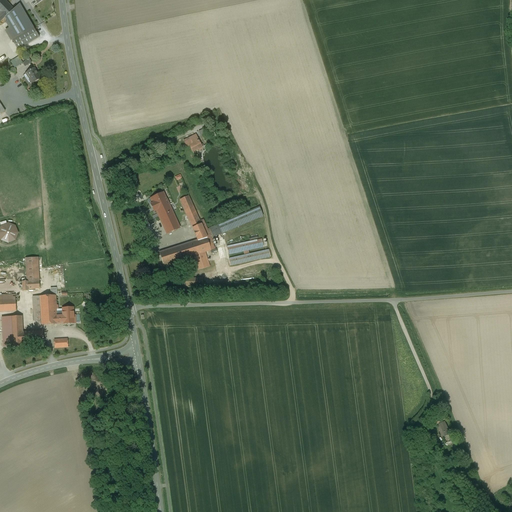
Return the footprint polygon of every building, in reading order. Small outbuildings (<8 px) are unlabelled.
[(34,28),(19,4),(14,9),(5,0),(0,0),(0,22),(5,18),(7,21),(5,22),(15,39),(34,28)] [(15,39),(12,41),(17,50),(39,37),(34,28),(15,39)] [(15,68),(23,63),(18,57),(10,62),(15,68)] [(34,68),(30,71),(25,74),(23,76),(28,84),(31,82),(32,84),(41,79),(34,68)] [(196,135),(184,141),(187,147),(189,145),(193,152),(195,151),(194,149),(201,145),(196,135)] [(167,200),(163,193),(150,199),(152,203),(151,204),(154,211),(156,211),(167,234),(179,228),(173,214),(170,207),(169,205),(168,205),(166,201),(167,201),(167,200)] [(200,221),(188,196),(180,200),(181,203),(184,210),(192,228),(201,224),(200,221)] [(174,206),(170,207),(173,214),(184,210),(181,203),(180,203),(174,206)] [(259,207),(210,229),(213,237),(263,216),(259,207)] [(210,237),(203,220),(200,221),(201,224),(211,250),(214,249),(210,237)] [(10,222),(3,225),(0,232),(0,233),(2,240),(10,243),(17,240),(20,233),(18,225),(10,222)] [(192,228),(198,240),(159,253),(163,265),(193,256),(204,253),(211,250),(201,224),(192,228)] [(261,239),(227,247),(229,254),(263,247),(261,239)] [(269,250),(229,259),(230,266),(270,257),(269,250)] [(204,253),(193,256),(197,270),(208,266),(204,253)] [(38,258),(25,258),(26,278),(22,279),(22,282),(39,281),(38,258)] [(202,278),(174,279),(174,287),(202,287),(202,278)] [(39,281),(22,282),(22,290),(22,291),(28,291),(28,289),(39,289),(39,281)] [(15,295),(0,295),(0,311),(16,311),(15,295)] [(55,296),(33,297),(34,321),(42,325),(57,324),(56,316),(55,296)] [(73,307),(62,308),(63,315),(56,316),(57,324),(63,323),(63,324),(74,323),(73,307)] [(42,329),(23,330),(22,316),(10,317),(12,347),(24,347),(24,346),(43,345),(42,329)] [(10,317),(2,317),(3,348),(12,347),(10,317)] [(64,340),(54,340),(55,348),(64,348),(64,340)] [(445,425),(440,427),(441,431),(440,431),(442,438),(449,435),(445,425)]
